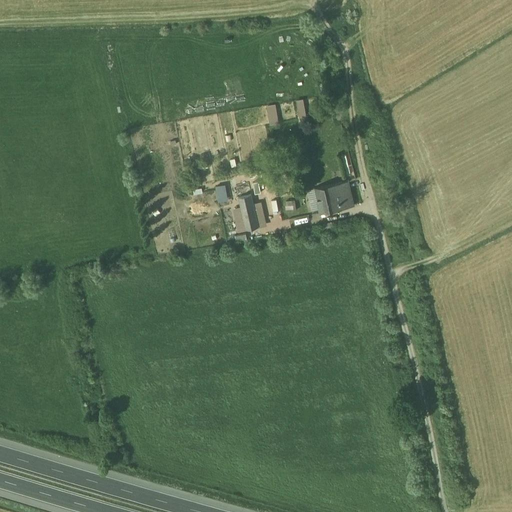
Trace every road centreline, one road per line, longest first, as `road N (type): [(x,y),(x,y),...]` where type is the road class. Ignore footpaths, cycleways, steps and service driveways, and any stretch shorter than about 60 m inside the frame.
road 1 (residential): [(449,511),(370,198),(345,38),(316,0)]
road 2 (motorway): [(214,511),(0,449)]
